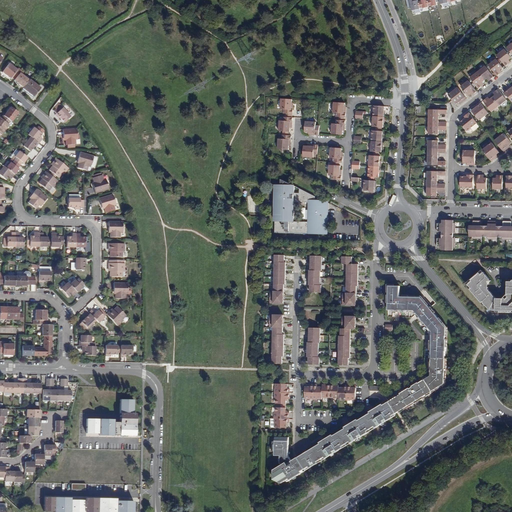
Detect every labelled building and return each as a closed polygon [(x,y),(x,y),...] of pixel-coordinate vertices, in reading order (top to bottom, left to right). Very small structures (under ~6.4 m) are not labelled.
[(405,0),(407,9),(410,9),(411,13),(420,11),(420,9),(421,9),(421,10),(428,8),(427,6),(430,6),(431,7),(437,6),(437,4),(439,4),(440,5),(449,3),(448,2),(450,2),(450,3),(457,1),(456,0),(405,0)] [(505,50),(497,56),(505,66),(508,64),(507,62),(509,61),(508,60),(511,58),(505,50)] [(500,70),(503,67),(496,59),(488,65),(497,76),(500,74),(499,72),(501,70),(500,70)] [(11,77),(14,80),(20,73),(22,71),(18,68),(17,70),(9,64),(2,72),(10,79),(11,77)] [(477,72),(485,82),(488,79),(490,78),(491,79),(494,77),(485,66),(477,72)] [(482,84),(485,82),(477,72),(470,78),(478,88),(481,86),(480,85),(482,84)] [(14,81),(23,88),(29,80),(20,73),(14,80),(14,81)] [(29,79),(29,80),(23,88),(22,88),(33,97),(40,88),(29,79)] [(477,92),(468,81),(461,87),(467,95),(469,93),(470,94),(472,93),(473,94),(477,92)] [(466,99),(457,88),(448,95),(452,101),(456,104),(458,102),(460,101),(462,102),(466,99)] [(493,98),(499,106),(507,101),(498,89),(495,92),(496,93),(495,95),(496,96),(493,98)] [(492,112),(499,106),(493,98),(490,100),(489,99),(487,100),(486,99),(483,101),(492,112)] [(293,106),(291,106),(291,102),(292,99),(282,99),(281,109),(284,109),(284,113),(286,113),(292,113),(293,113),(293,106)] [(333,113),(336,113),(336,117),(338,117),(344,117),(345,117),(346,111),(344,110),(344,106),(344,103),(340,103),(334,102),(333,113)] [(479,120),(488,113),(480,102),(475,105),(476,107),(474,108),(472,110),(477,118),(476,119),(478,122),(479,120)] [(68,121),(71,118),(61,106),(54,111),(57,114),(55,115),(59,120),(60,118),(65,124),(68,121)] [(374,116),(384,117),(384,114),(384,111),(384,106),(374,106),(374,116)] [(11,107),(3,116),(10,121),(11,122),(18,113),(11,107)] [(428,118),(438,118),(438,114),(446,114),(446,110),(428,110),(428,118)] [(471,130),(470,128),(477,123),(469,113),(464,116),(464,117),(465,118),(463,119),(460,122),(467,131),(468,130),(469,131),(471,130)] [(10,121),(3,116),(3,115),(0,118),(0,117),(0,126),(5,130),(8,125),(8,124),(10,121)] [(384,117),(374,116),(373,127),(376,128),(382,128),(383,128),(384,123),(384,117)] [(290,129),(290,124),(292,125),(292,118),(286,118),(283,117),(283,121),(280,121),(279,131),(283,131),(289,132),(290,132),(290,129)] [(428,126),(446,127),(446,122),(438,122),(438,118),(428,118),(428,126)] [(336,124),(333,124),(332,134),(342,135),(342,132),(343,128),(344,128),(345,121),(344,121),(338,120),(336,120),(336,124)] [(305,133),(308,133),(312,133),(312,135),(319,136),(319,127),(316,126),(316,123),(306,123),(305,133)] [(446,127),(428,126),(428,134),(438,135),(438,130),(446,130),(446,127)] [(34,127),(28,135),(30,137),(39,143),(42,139),(39,137),(40,136),(42,133),(44,130),(40,127),(38,131),(36,129),(34,127)] [(61,130),(62,140),(64,140),(64,143),(64,144),(66,144),(74,144),(75,144),(75,139),(77,139),(76,129),(61,130)] [(372,141),(382,142),(383,139),(383,136),(383,131),(382,131),(376,131),(373,131),(372,141)] [(508,146),(511,143),(504,134),(495,141),(503,152),(508,148),(507,147),(508,146)] [(282,139),(279,139),(278,149),(289,150),(289,147),(289,143),(291,143),(291,136),(289,136),(283,135),(282,135),(282,139)] [(39,143),(30,137),(24,145),(31,151),(33,148),(34,146),(36,148),(39,143)] [(382,153),(382,142),(372,141),(372,152),(374,152),(380,153),(382,153)] [(428,141),(428,149),(446,149),(446,145),(437,145),(438,141),(428,141)] [(491,161),(496,158),(495,156),(496,155),(499,153),(492,144),(483,151),(491,161)] [(304,156),(314,157),(314,154),(318,154),(318,145),(311,145),(311,146),(307,146),(304,146),(304,156)] [(23,164),(28,158),(19,151),(16,148),(11,154),(14,156),(12,159),(14,160),(20,165),(22,163),(23,164)] [(331,149),(330,159),(333,159),(333,162),(334,162),(339,163),(342,163),(342,156),(341,156),(341,152),(341,149),(331,149)] [(446,149),(428,149),(428,157),(438,157),(438,153),(445,153),(446,149)] [(76,167),(87,170),(88,166),(90,166),(92,166),(94,165),(95,158),(94,156),(93,156),(78,152),(75,163),(77,163),(76,165),(76,167)] [(468,165),(474,165),(474,152),(463,152),(462,163),(466,163),(468,163),(468,165)] [(369,166),(380,167),(380,161),(380,156),(374,156),(370,156),(369,166)] [(438,161),(438,157),(428,157),(427,165),(445,166),(445,162),(438,161)] [(49,171),(58,178),(62,173),(63,174),(68,168),(56,159),(51,165),(52,166),(51,168),(49,171)] [(6,168),(15,175),(20,169),(19,168),(20,165),(14,160),(12,163),(11,162),(6,168)] [(341,173),(340,173),(340,169),(340,166),(339,166),(333,165),(330,165),(329,175),(332,176),(332,179),(341,180),(341,173)] [(379,172),(380,167),(369,166),(369,177),(374,177),(379,177),(379,174),(379,172)] [(15,175),(6,168),(4,167),(0,172),(0,174),(7,180),(8,178),(9,177),(12,179),(15,175)] [(41,181),(39,183),(48,191),(51,193),(55,189),(53,188),(58,182),(57,181),(45,172),(41,178),(42,179),(41,181)] [(96,183),(94,184),(97,193),(111,189),(108,179),(106,179),(105,175),(95,179),(95,180),(96,183)] [(465,177),(461,177),(461,188),(462,189),(465,190),(466,188),(473,188),(474,175),(468,175),(468,177),(465,177)] [(477,175),(476,189),(486,189),(486,179),(482,179),(483,177),(480,177),(480,175),(477,175)] [(493,190),(502,190),(503,176),(499,175),(499,178),(496,178),(496,179),(493,179),(493,190)] [(437,184),(437,180),(427,179),(427,188),(445,188),(445,184),(437,184)] [(282,185),(274,185),(274,233),(307,233),(307,231),(324,232),(324,205),(316,205),(316,199),(312,199),(312,195),(297,187),(297,193),(293,193),(293,185),(282,180),(282,185)] [(375,181),(374,181),(369,180),(365,180),(364,191),(371,191),(374,191),(374,187),(375,181)] [(445,192),(445,188),(427,188),(427,196),(437,197),(437,192),(445,192)] [(39,205),(41,206),(47,198),(35,189),(29,197),(31,198),(29,200),(28,202),(36,208),(39,205)] [(108,212),(118,208),(117,204),(119,204),(116,194),(101,198),(104,208),(106,207),(107,210),(108,212)] [(80,199),(80,195),(72,195),(72,199),(69,199),(69,208),(73,208),(75,208),(75,210),(80,210),(80,209),(84,209),(84,200),(80,199)] [(248,196),(248,212),(259,212),(258,196),(248,196)] [(454,248),(454,238),(452,238),(452,233),(454,233),(455,223),(452,223),(452,220),(444,220),(443,224),(442,224),(437,224),(437,231),(441,231),(443,231),(443,239),(441,239),(436,239),(436,246),(441,246),(443,246),(443,250),(452,250),(452,248),(454,248)] [(481,238),(481,236),(486,236),(486,238),(496,239),(496,236),(501,237),(501,239),(511,239),(511,237),(511,236),(511,227),(510,227),(510,225),(511,221),(503,221),(503,225),(503,227),(495,227),(495,225),(495,221),(488,221),(488,225),(488,227),(480,227),(480,225),(480,221),(472,221),(472,225),(472,227),(469,227),(469,236),(472,236),(472,238),(481,238)] [(110,234),(110,236),(122,236),(122,232),(124,232),(124,222),(108,222),(108,232),(110,232),(110,234)] [(15,246),(15,232),(11,232),(11,237),(7,237),(7,238),(4,238),(4,242),(7,242),(7,245),(7,246),(15,246)] [(15,232),(15,246),(24,246),(24,237),(19,237),(19,232),(15,232)] [(39,246),(39,232),(34,232),(34,236),(32,236),(30,236),(30,244),(30,246),(39,246)] [(39,232),(39,246),(39,247),(48,247),(48,237),(43,237),(43,232),(39,232)] [(51,233),(51,247),(60,247),(60,236),(58,236),(56,236),(56,233),(51,233)] [(76,247),(76,233),(71,233),(71,236),(67,236),(67,247),(76,247)] [(81,233),(76,233),(76,247),(85,247),(85,237),(81,237),(81,233)] [(109,250),(111,250),(111,252),(111,256),(122,257),(122,251),(124,250),(124,243),(109,243),(109,250)] [(309,263),(319,264),(319,256),(309,256),(309,263)] [(345,264),(350,264),(350,256),(341,256),(341,264),(345,264)] [(84,269),(84,265),(84,263),(86,263),(86,258),(76,258),(75,269),(84,269)] [(111,272),(111,277),(122,277),(122,270),(123,270),(124,263),(119,263),(119,260),(110,260),(110,263),(109,263),(109,270),(111,270),(111,272)] [(345,264),(345,272),(356,272),(356,265),(350,264),(345,264)] [(51,281),(51,272),(39,272),(38,283),(44,283),(44,281),(51,281)] [(508,294),(507,295),(509,297),(506,299),(504,297),(503,298),(495,298),(489,290),(489,283),(492,281),(485,272),(482,274),(481,272),(472,279),(473,280),(470,283),(469,283),(469,284),(469,285),(472,288),(470,290),(481,303),(482,302),(485,305),(485,306),(486,306),(487,307),(488,308),(490,309),(491,309),(493,310),(495,310),(496,310),(497,310),(500,310),(500,312),(511,312),(511,279),(511,280),(511,282),(509,282),(508,294)] [(15,276),(4,276),(3,284),(3,286),(15,286),(15,276)] [(15,276),(15,286),(27,286),(27,285),(27,276),(15,276)] [(69,284),(77,292),(83,287),(82,286),(84,284),(78,278),(76,279),(75,279),(69,284)] [(73,296),(77,292),(69,284),(68,282),(61,288),(68,295),(69,294),(70,293),(73,296)] [(115,296),(115,297),(126,297),(126,293),(128,293),(128,283),(113,283),(113,293),(115,293),(115,296)] [(388,309),(391,309),(394,309),(414,310),(418,315),(420,317),(432,331),(432,338),(432,342),(431,358),(445,358),(446,326),(420,297),(399,296),(399,286),(388,285),(388,309)] [(112,309),(106,314),(116,325),(122,320),(121,318),(125,315),(117,306),(114,309),(113,310),(112,309)] [(12,307),(12,320),(18,320),(18,322),(23,322),(23,314),(18,313),(18,307),(12,307)] [(88,312),(95,320),(98,323),(104,317),(98,310),(95,313),(91,309),(88,312)] [(41,324),(44,324),(44,320),(46,320),(46,310),(35,310),(34,320),(32,320),(32,324),(41,324)] [(95,320),(88,312),(85,315),(86,317),(85,318),(81,322),(86,327),(87,328),(95,320)] [(41,336),(43,336),(51,336),(51,325),(44,324),(41,324),(41,336)] [(82,343),(82,346),(90,346),(90,343),(92,343),(92,335),(81,335),(81,339),(81,343),(82,343)] [(33,347),(33,355),(43,355),(43,354),(51,354),(51,336),(43,336),(43,347),(33,347)] [(0,353),(3,353),(3,355),(13,355),(13,344),(3,343),(3,341),(0,341),(0,353)] [(22,355),(33,355),(33,347),(33,345),(22,345),(22,355)] [(116,347),(116,345),(105,345),(105,347),(104,356),(110,356),(110,354),(116,354),(116,353),(116,347)] [(90,346),(82,346),(82,351),(86,351),(86,353),(86,355),(95,355),(95,346),(90,346)] [(131,354),(131,346),(120,346),(120,347),(120,353),(120,356),(125,356),(127,356),(127,354),(131,354)] [(348,357),(338,357),(338,366),(348,366),(348,357)] [(401,394),(389,401),(396,413),(405,408),(432,391),(445,383),(445,358),(431,358),(431,361),(429,361),(429,369),(431,369),(431,376),(419,383),(417,381),(411,385),(413,387),(409,389),(411,390),(408,392),(406,390),(406,388),(399,392),(401,394)] [(22,393),(22,378),(18,378),(17,383),(13,383),(12,393),(22,393)] [(31,393),(31,383),(27,383),(27,378),(22,378),(22,393),(31,393)] [(3,380),(3,391),(3,393),(12,393),(13,383),(7,383),(7,380),(3,380)] [(31,383),(31,393),(40,393),(41,381),(37,381),(37,383),(31,383)] [(275,389),(275,393),(289,393),(289,390),(287,390),(287,385),(275,384),(275,390),(275,389)] [(313,400),(313,385),(310,385),(310,387),(305,387),(304,399),(310,399),(309,400),(313,400)] [(317,385),(313,385),(313,400),(317,400),(317,399),(322,399),(322,398),(322,388),(317,387),(317,385)] [(322,398),(330,398),(330,385),(327,385),(327,386),(322,386),(322,388),(322,398)] [(338,398),(338,388),(338,386),(333,386),(333,385),(330,385),(330,398),(338,398)] [(343,388),(338,388),(338,398),(338,400),(343,400),(347,401),(347,385),(344,385),(343,388)] [(347,385),(347,401),(351,401),(351,400),(356,400),(356,388),(351,388),(351,386),(347,385)] [(289,393),(275,393),(274,399),(276,400),(276,404),(282,404),(282,406),(286,406),(286,400),(289,400),(289,393)] [(109,420),(84,419),(84,432),(96,433),(96,435),(133,436),(134,412),(132,412),(132,400),(117,399),(116,423),(109,423),(109,420)] [(396,413),(389,401),(383,405),(382,404),(375,408),(376,410),(370,413),(358,421),(357,420),(350,424),(351,425),(345,429),(333,436),(332,435),(326,439),(327,440),(320,444),(298,458),(294,460),(292,462),(288,456),(289,438),(275,437),(275,442),(273,442),(273,452),(275,452),(275,456),(280,456),(280,464),(282,464),(282,466),(274,471),(274,474),(276,474),(279,479),(279,482),(282,484),(290,479),(291,481),(302,473),(301,472),(309,467),(310,469),(318,464),(317,462),(325,457),(326,459),(343,448),(342,447),(350,442),(351,443),(368,433),(367,431),(375,427),(376,428),(393,417),(392,416),(396,413)] [(274,420),(289,420),(289,413),(285,413),(286,406),(282,406),(282,408),(276,408),(275,413),(274,413),(274,420)] [(38,423),(38,417),(27,417),(27,426),(40,426),(40,423),(38,423)] [(289,423),(289,420),(274,420),(274,423),(275,423),(274,428),(286,428),(287,423),(289,423)] [(27,426),(27,435),(31,436),(38,436),(38,430),(40,430),(40,426),(27,426)] [(44,448),(44,452),(44,455),(51,455),(51,452),(55,452),(54,445),(44,445),(44,448)] [(44,464),(44,455),(44,452),(40,452),(40,454),(34,454),(34,460),(34,464),(44,464)] [(34,472),(34,464),(34,460),(30,460),(30,462),(25,462),(25,464),(24,472),(34,472)] [(4,481),(14,482),(14,472),(9,472),(9,466),(5,466),(4,478),(4,481)] [(14,472),(14,482),(14,483),(24,483),(24,475),(21,475),(21,472),(14,472)] [(69,497),(41,497),(41,511),(52,511),(51,511),(81,511),(95,511),(94,511),(130,511),(130,501),(113,500),(113,497),(81,497),(81,500),(69,500),(69,497)]
